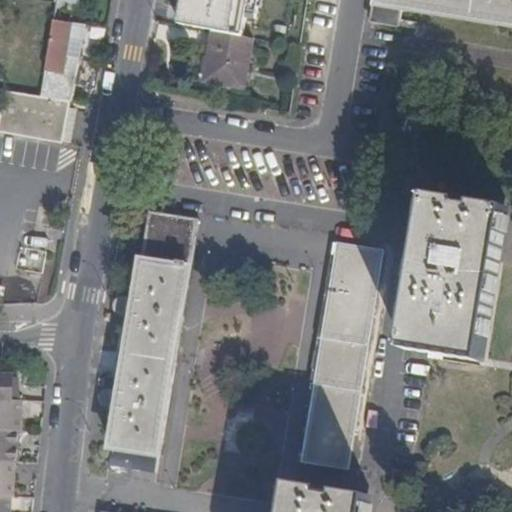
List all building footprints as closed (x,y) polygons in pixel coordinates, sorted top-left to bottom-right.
[(183,0),(179,24),(215,31),(255,38),(260,0),(183,0)] [(511,0),(381,0),(381,4),(511,24),(511,0)] [(67,57),(72,22),(55,19),(42,97),(73,102),(77,76),(64,75),(67,57)] [(246,87),(255,38),(215,31),(211,55),(207,81),(235,85),(246,87)] [(234,92),(235,85),(207,81),(211,55),(205,54),(199,86),(234,92)] [(79,58),(67,57),(64,75),(77,76),(79,58)] [(70,119),(73,102),(42,97),(8,91),(1,134),(56,143),(58,134),(67,135),(70,119)] [(380,131),(409,139),(415,117),(386,109),(380,131)] [(66,145),(67,135),(58,134),(56,143),(66,145)] [(410,345),(479,356),(502,213),(433,202),(410,345)] [(119,411),(108,479),(121,481),(126,451),(132,451),(158,455),(195,221),(150,214),(136,302),(127,300),(126,308),(125,316),(134,317),(122,394),(112,393),(111,401),(110,409),(119,411)] [(336,243),(301,464),(348,471),(355,426),(384,250),(336,243)] [(22,248),(20,270),(46,273),(48,251),(22,248)] [(17,374),(0,373),(0,511),(12,511),(9,510),(10,497),(14,497),(15,487),(16,475),(13,475),(13,462),(17,462),(18,444),(15,444),(16,430),(21,430),(21,415),(20,415),(21,400),(16,400),(17,374)] [(362,511),(364,502),(296,492),(294,509),(293,511),(362,511)]
